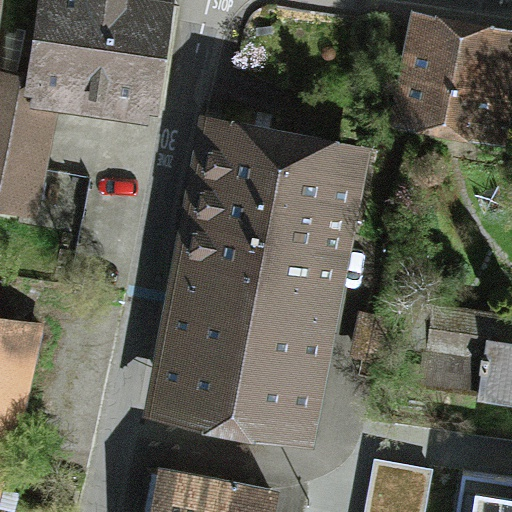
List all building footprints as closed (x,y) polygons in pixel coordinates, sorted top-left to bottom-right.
[(48,0),(37,78),(34,100),(58,103),(145,116),(162,3),(139,0),(48,0)] [(511,86),(511,43),(424,27),(409,105),(486,121),(483,138),(502,141),(511,86)] [(0,202),(37,210),(58,103),(34,100),(37,78),(0,77),(0,202)] [(220,139),(170,400),(292,423),(343,163),(220,139)] [(511,316),(438,306),(432,345),(437,346),(432,382),(481,390),(480,394),(511,399),(511,316)] [(0,381),(12,324),(0,321),(0,381)] [(421,511),(429,468),(377,459),(367,511),(421,511)] [(266,511),(271,491),(163,470),(155,511),(266,511)] [(511,511),(511,477),(468,471),(462,511),(511,511)]
